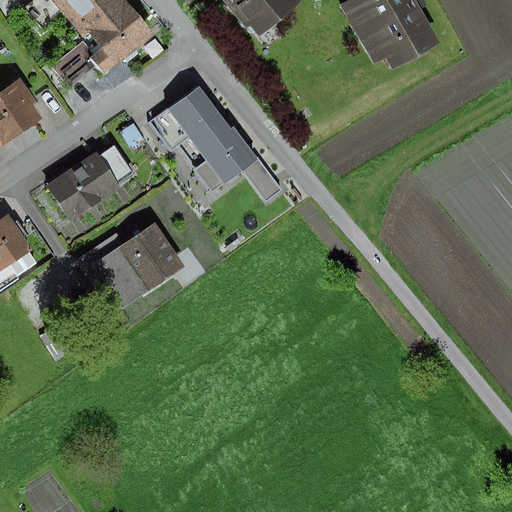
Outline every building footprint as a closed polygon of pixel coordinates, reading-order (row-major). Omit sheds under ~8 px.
[(64,15),(51,0),(34,0),(22,10),(42,33),(64,15)] [(123,0),(51,0),(64,15),(82,38),(90,31),(103,48),(90,58),(97,66),(105,75),(153,35),(123,0)] [(223,0),(247,28),(251,25),(260,35),(301,1),(300,0),(223,0)] [(349,0),(340,5),(372,65),(386,57),(393,71),(439,46),(420,10),(428,5),(424,0),(349,0)] [(90,58),(80,45),(53,67),(70,88),(97,66),(90,58)] [(20,78),(0,91),(0,147),(42,120),(32,105),(37,102),(20,78)] [(199,88),(170,109),(190,136),(208,160),(195,170),(212,193),(242,170),(258,159),(235,127),(231,130),(199,88)] [(190,136),(170,109),(151,124),(171,151),(190,136)] [(134,125),(121,133),(132,151),(145,143),(134,125)] [(114,146),(99,156),(117,184),(132,173),(114,146)] [(96,152),(47,186),(71,222),(121,189),(117,184),(99,156),(96,152)] [(282,190),(258,159),(242,170),(266,202),(282,190)] [(9,216),(0,221),(0,273),(10,267),(17,277),(36,264),(29,253),(32,250),(9,216)] [(123,245),(92,265),(100,278),(121,309),(185,266),(156,223),(123,245)] [(92,265),(123,245),(116,234),(75,261),(91,284),(100,278),(92,265)] [(53,328),(40,336),(55,362),(68,354),(53,328)]
